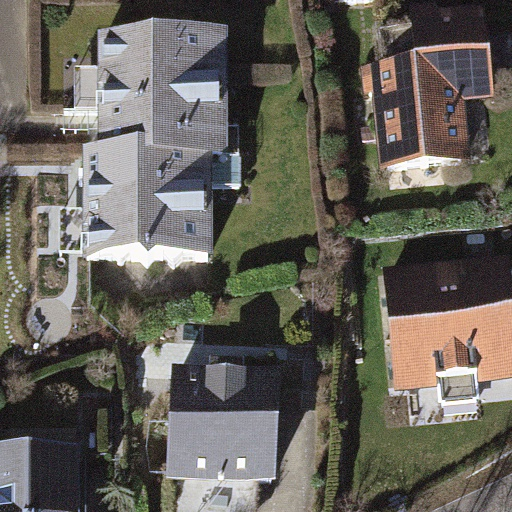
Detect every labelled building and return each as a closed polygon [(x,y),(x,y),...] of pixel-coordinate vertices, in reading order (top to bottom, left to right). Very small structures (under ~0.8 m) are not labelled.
[(439,7),(411,10),(413,27),(372,32),(376,68),(363,70),(366,97),(373,97),(382,173),(470,163),(463,102),(494,98),(484,12),(440,17),(439,7)] [(228,34),(98,34),(99,147),(82,147),(82,262),(213,262),(213,161),(228,161),(228,34)] [(511,263),(511,259),(382,272),(395,396),(511,383),(511,263)] [(283,375),(173,369),(166,485),(276,491),(283,375)] [(0,511),(80,511),(80,450),(0,450),(0,511)]
